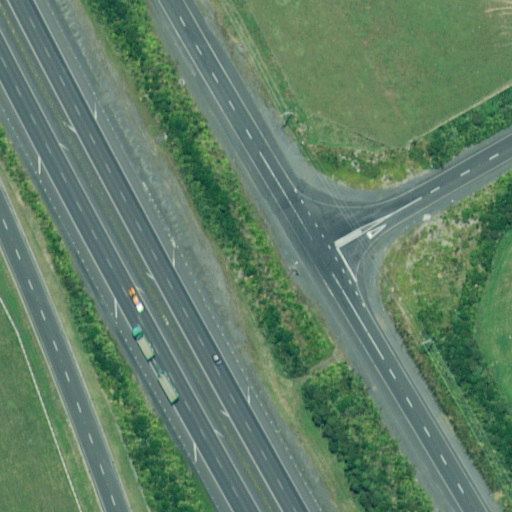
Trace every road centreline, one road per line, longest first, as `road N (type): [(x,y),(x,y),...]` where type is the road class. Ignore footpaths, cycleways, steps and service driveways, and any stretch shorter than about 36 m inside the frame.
road 1 (motorway): [(13,0),(168,325),(272,511)]
road 2 (motorway): [(240,511),(0,65)]
road 3 (unclassified): [(0,215),(66,366),(117,511)]
road 4 (unclassified): [(166,0),(333,251)]
road 5 (unclassified): [(333,251),(476,511)]
road 6 (unclassified): [(511,148),(333,251)]
